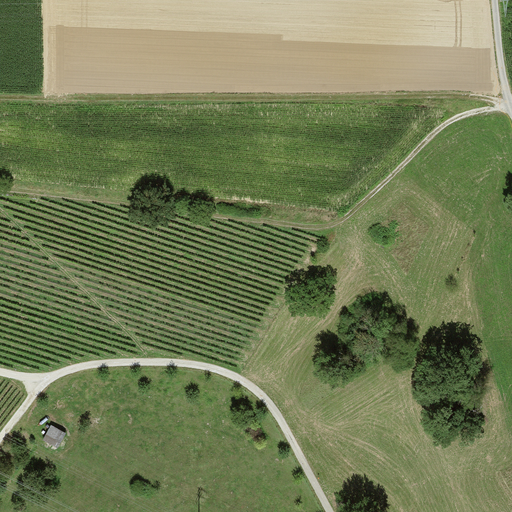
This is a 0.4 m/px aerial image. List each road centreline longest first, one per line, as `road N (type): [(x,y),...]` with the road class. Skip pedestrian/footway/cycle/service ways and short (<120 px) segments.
road 1 (track): [(511,110),(456,116),(328,225),(0,189)]
road 2 (track): [(0,441),(44,380),(77,365),(169,361),(212,370),(253,389),(275,415),(326,511)]
